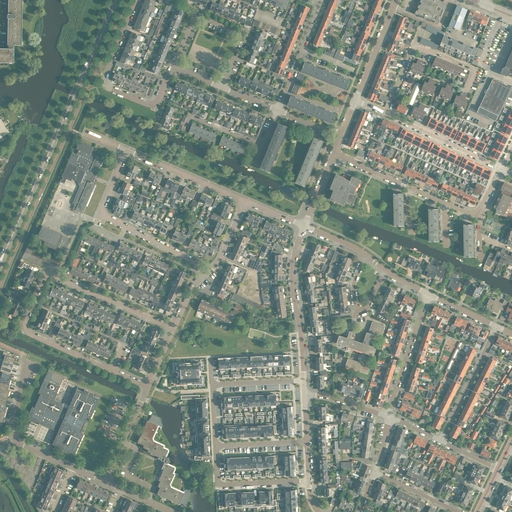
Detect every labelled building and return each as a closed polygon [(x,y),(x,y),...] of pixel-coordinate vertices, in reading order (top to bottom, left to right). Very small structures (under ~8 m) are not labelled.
[(0,60),(12,61),(12,62),(13,62),(13,45),(21,45),(21,44),(20,44),(20,0),(9,0),(9,14),(7,14),(7,18),(9,18),(8,50),(0,49),(0,60)] [(283,0),(280,7),(285,9),(289,0),(283,0)] [(404,0),(401,7),(407,10),(411,12),(416,0),(404,0)] [(421,0),(415,14),(437,24),(447,2),(442,0),(421,0)] [(210,9),(216,12),(219,4),(213,2),(210,9)] [(142,8),(152,12),(154,13),(156,8),(154,7),(144,3),(142,8)] [(337,6),(329,3),(327,10),(333,13),(335,8),(336,9),(337,6)] [(216,12),(222,14),(224,7),(219,4),(216,12)] [(374,4),(371,9),(378,12),(380,7),(374,4)] [(309,8),(303,5),(301,9),(300,9),(299,11),(300,12),(307,14),(309,8)] [(449,26),(452,27),(459,30),(459,29),(460,27),(461,27),(461,26),(462,23),(467,9),(457,5),(457,6),(455,9),(455,10),(454,13),(452,19),(451,19),(450,22),(449,25),(449,26)] [(231,6),(230,9),(227,16),(229,17),(229,18),(232,20),(233,19),(236,11),(237,9),(231,6)] [(174,11),(175,14),(182,17),(183,15),(184,15),(185,12),(184,11),(185,11),(175,7),(174,10),(175,10),(174,11)] [(222,14),(227,16),(230,9),(224,7),(222,14)] [(142,8),(140,13),(150,17),(152,12),(142,8)] [(371,9),(369,15),(376,17),(378,12),(371,9)] [(333,13),(327,10),(325,15),(331,18),(335,20),(335,18),(336,17),(335,17),(336,14),(333,13)] [(233,19),(239,21),(242,14),(236,11),(233,19)] [(304,20),(307,14),(300,12),(298,17),(304,20)] [(140,13),(138,18),(148,22),(150,17),(140,13)] [(175,14),(173,20),(180,23),(181,20),(182,21),(183,17),(182,17),(175,14)] [(239,21),(244,23),(247,16),(242,14),(239,21)] [(325,15),(322,21),(329,23),(331,18),(325,15)] [(247,16),(244,23),(247,24),(246,25),(250,27),(250,26),(253,19),(247,16)] [(405,24),(407,19),(401,16),(398,22),(405,24)] [(304,20),(298,17),(296,22),(302,25),(304,20)] [(138,18),(136,23),(146,27),(148,22),(138,18)] [(173,20),(170,25),(177,28),(180,23),(173,20)] [(374,23),(367,20),(365,26),(371,28),(374,23)] [(322,21),(320,26),(327,29),(329,23),(322,21)] [(302,25),(296,22),(294,28),(300,30),(302,25)] [(403,30),(405,24),(398,22),(396,27),(403,30)] [(146,27),(136,23),(134,27),(144,31),(146,27)] [(170,25),(168,31),(175,34),(177,28),(170,25)] [(327,29),(320,26),(318,32),(324,34),(327,29)] [(371,28),(365,26),(363,31),(369,34),(371,28)] [(400,35),(403,30),(396,27),(394,32),(400,35)] [(300,30),(294,28),(291,33),(298,36),(300,30)] [(168,31),(165,37),(173,40),(175,34),(168,31)] [(258,31),(255,37),(263,40),(264,35),(266,36),(267,32),(263,31),(262,33),(258,31)] [(363,31),(360,36),(367,39),(369,34),(363,31)] [(132,32),(130,37),(140,41),(142,36),(132,32)] [(324,34),(318,32),(316,37),(323,40),(324,38),(323,37),(324,34)] [(398,40),(400,35),(394,32),(392,38),(398,40)] [(298,36),(291,33),(289,39),(296,41),(298,36)] [(440,45),(445,48),(449,39),(447,38),(448,36),(445,34),(440,45)] [(128,42),(138,46),(140,47),(142,42),(140,41),(130,37),(128,42)] [(165,37),(163,42),(170,45),(173,40),(165,37)] [(255,37),(253,43),(260,46),(263,40),(255,37)] [(323,40),(316,37),(313,44),(319,46),(321,42),(322,42),(323,40)] [(445,48),(450,50),(455,38),(451,37),(450,40),(449,39),(445,48)] [(392,38),(390,43),(396,46),(398,47),(400,41),(398,40),(392,38)] [(450,50),(456,52),(460,44),(457,42),(458,40),(455,38),(450,50)] [(296,41),(289,39),(287,44),(293,47),(296,41)] [(128,42),(126,47),(136,51),(138,46),(128,42)] [(163,42),(161,48),(168,51),(170,45),(163,42)] [(358,42),(356,47),(362,50),(365,44),(358,42)] [(456,52),(462,55),(467,44),(464,42),(463,45),(460,44),(456,52)] [(253,43),(251,49),(258,52),(260,46),(253,43)] [(387,49),(394,51),(396,46),(390,43),(387,49)] [(291,52),(293,47),(287,44),(285,49),(291,52)] [(462,55),(467,57),(471,48),(470,48),(471,45),(467,44),(462,55)] [(471,48),(467,57),(473,59),(477,48),(474,46),(473,49),(471,48)] [(126,47),(124,52),(133,56),(136,51),(126,47)] [(362,50),(356,47),(354,52),(354,53),(360,55),(362,50)] [(161,48),(158,54),(165,57),(168,51),(161,48)] [(248,54),(256,57),(258,58),(260,52),(258,52),(251,49),(250,51),(249,50),(247,54),(248,54)] [(291,52),(285,49),(283,55),(289,57),(291,52)] [(501,72),(502,74),(506,76),(508,75),(511,76),(511,49),(505,67),(503,68),(501,72)] [(124,52),(122,57),(131,61),(133,56),(124,52)] [(346,57),(345,60),(352,63),(353,60),(358,62),(360,55),(354,53),(354,52),(353,52),(352,54),(353,55),(351,59),(346,57)] [(158,54),(156,60),(163,63),(165,57),(158,54)] [(256,57),(248,54),(246,60),(253,63),(256,57)] [(389,62),(391,57),(385,54),(383,60),(389,62)] [(289,57),(283,55),(280,60),(287,63),(289,57)] [(131,61),(122,57),(120,61),(130,66),(130,65),(131,61)] [(432,65),(438,67),(441,59),(436,57),(434,61),(431,60),(428,67),(431,69),(432,65)] [(409,72),(421,76),(425,67),(422,66),(424,61),(418,59),(416,64),(413,62),(409,72)] [(438,67),(443,69),(446,61),(441,59),(438,67)] [(156,60),(153,65),(161,68),(163,63),(156,60)] [(287,63),(280,60),(278,66),(285,68),(287,63)] [(387,68),(389,62),(383,60),(380,65),(387,68)] [(443,69),(448,72),(452,63),(446,61),(443,69)] [(305,62),(301,71),(308,74),(310,75),(316,77),(320,68),(314,66),(314,65),(312,64),(311,65),(305,62)] [(448,72),(454,74),(457,66),(452,63),(448,72)] [(161,68),(153,65),(151,71),(158,74),(161,68)] [(282,75),(285,68),(278,66),(277,65),(276,68),(277,68),(275,72),(282,75)] [(385,73),(387,68),(380,65),(378,71),(385,73)] [(454,74),(459,76),(462,68),(457,66),(454,74)] [(326,71),(320,68),(316,77),(323,80),(325,81),(331,83),(335,74),(329,72),(329,71),(327,70),(326,71)] [(462,68),(459,76),(464,78),(462,82),(465,83),(468,76),(466,75),(468,70),(462,68)] [(112,80),(118,82),(121,76),(122,73),(119,71),(117,74),(115,73),(112,80)] [(382,79),(385,73),(378,71),(376,76),(382,79)] [(341,77),(335,74),(331,83),(338,86),(337,86),(340,87),(346,89),(350,80),(344,78),(344,77),(342,76),(341,77)] [(118,82),(124,85),(126,78),(121,76),(118,82)] [(238,83),(244,86),(247,79),(241,76),(238,83)] [(382,79),(376,76),(374,81),(380,84),(382,79)] [(124,85),(129,87),(132,80),(126,78),(124,85)] [(135,89),(138,82),(138,81),(133,78),(132,80),(129,87),(131,88),(131,89),(134,90),(135,90),(135,89)] [(250,88),(256,91),(260,81),(254,78),(252,81),(253,81),(250,88)] [(432,96),(436,87),(433,85),(435,81),(429,78),(428,83),(425,82),(421,91),(432,96)] [(244,86),(250,88),(253,81),(252,81),(247,79),(244,86)] [(479,107),(477,112),(488,118),(496,121),(498,115),(500,112),(501,109),(502,108),(503,105),(507,96),(509,96),(511,97),(511,95),(511,86),(511,87),(506,85),(492,79),(479,107)] [(260,81),(256,91),(261,93),(265,84),(265,83),(260,81)] [(378,89),(380,84),(374,81),(372,87),(378,89)] [(141,92),(144,85),(138,82),(135,89),(137,90),(137,91),(140,93),(140,92),(141,92)] [(174,90),(180,92),(183,85),(177,82),(174,90)] [(408,103),(410,104),(412,105),(421,84),(415,82),(407,103),(408,103)] [(438,96),(450,101),(453,92),(450,90),(452,86),(447,83),(445,88),(442,87),(438,96)] [(144,85),(141,92),(146,94),(147,93),(150,94),(152,88),(149,87),(150,85),(147,84),(146,86),(144,85)] [(261,93),(267,95),(271,86),(265,84),(261,93)] [(180,92),(186,94),(189,87),(183,85),(180,92)] [(271,86),(267,95),(273,98),(274,94),(277,95),(279,90),(276,88),(275,90),(272,89),(273,87),(271,86)] [(186,94),(192,97),(195,89),(189,87),(186,94)] [(376,95),(378,89),(372,87),(369,92),(376,95)] [(192,97),(197,99),(198,99),(200,92),(195,89),(192,97)] [(202,104),(203,101),(206,94),(200,92),(198,99),(197,99),(196,102),(199,103),(202,104)] [(374,100),(376,95),(369,92),(367,98),(374,100)] [(453,104),(464,109),(468,100),(465,99),(467,94),(461,92),(459,96),(456,95),(453,104)] [(206,94),(203,101),(208,103),(207,105),(211,107),(214,99),(211,98),(212,97),(206,94)] [(291,96),(288,105),(294,107),(294,108),(296,109),(297,108),(303,111),(306,102),(300,99),(298,98),(291,96)] [(214,108),(220,110),(223,103),(217,101),(214,108)] [(312,104),(306,102),(303,111),(309,113),(308,114),(311,115),(311,114),(318,117),(321,108),(315,105),(313,104),(312,104)] [(220,110),(226,113),(229,106),(223,103),(220,110)] [(410,104),(408,103),(408,104),(407,104),(406,107),(399,104),(398,107),(397,106),(396,108),(397,109),(396,109),(404,113),(407,108),(409,108),(410,105),(410,104)] [(411,116),(422,121),(426,112),(423,111),(426,106),(420,103),(418,108),(415,106),(411,116)] [(168,106),(165,111),(173,114),(175,109),(168,106)] [(225,115),(231,117),(235,108),(229,106),(226,113),(225,115)] [(236,120),(238,118),(241,110),(238,110),(239,109),(235,107),(235,108),(231,117),(235,119),(235,120),(236,120)] [(321,108),(318,117),(324,119),(323,120),(326,121),(326,120),(333,123),(336,114),(330,111),(327,110),(321,108)] [(238,118),(243,120),(246,113),(241,110),(238,118)] [(165,111),(163,117),(170,120),(173,114),(165,111)] [(359,117),(366,120),(367,118),(366,118),(368,113),(365,112),(362,111),(359,117)] [(243,120),(249,122),(252,115),(246,113),(243,120)] [(249,122),(255,125),(258,118),(252,115),(249,122)] [(0,141),(1,141),(0,139),(0,137),(9,132),(0,117),(0,141)] [(170,120),(163,117),(162,119),(161,119),(160,122),(161,123),(164,125),(163,127),(169,130),(170,127),(172,124),(171,124),(172,121),(170,120)] [(359,117),(357,123),(363,125),(366,120),(359,117)] [(430,119),(426,126),(430,128),(435,119),(431,117),(430,119)] [(258,118),(255,125),(261,127),(264,120),(258,118)] [(435,119),(430,128),(434,130),(439,121),(435,119)] [(386,128),(389,122),(383,120),(382,123),(380,126),(380,128),(385,130),(386,128)] [(439,121),(434,130),(438,132),(442,123),(439,121)] [(386,128),(392,131),(394,124),(389,122),(386,128)] [(275,132),(273,138),(282,142),(284,136),(285,136),(286,133),(285,133),(288,127),(279,123),(276,129),(275,129),(274,132),(275,132)] [(357,123),(355,128),(361,131),(363,125),(357,123)] [(442,123),(438,132),(442,133),(446,124),(442,123)] [(394,124),(392,131),(397,133),(400,126),(394,124)] [(446,124),(442,133),(446,135),(450,126),(446,124)] [(511,127),(504,124),(502,128),(511,132),(511,130),(511,127)] [(189,131),(195,134),(198,127),(192,125),(189,131)] [(450,126),(446,135),(449,137),(454,128),(450,126)] [(195,134),(201,136),(204,130),(198,127),(195,134)] [(355,128),(353,134),(359,136),(361,131),(355,128)] [(399,136),(398,137),(403,139),(407,130),(403,128),(399,136)] [(454,128),(449,137),(453,139),(458,130),(454,128)] [(500,132),(509,136),(511,132),(502,128),(500,132)] [(201,136),(207,139),(210,132),(204,130),(201,136)] [(407,130),(403,139),(407,141),(411,132),(407,130)] [(459,131),(455,140),(459,142),(463,133),(459,131)] [(210,132),(207,139),(214,141),(216,135),(210,132)] [(411,132),(407,141),(411,143),(415,134),(411,132)] [(463,133),(459,142),(463,143),(467,134),(463,133)] [(500,133),(498,137),(507,141),(509,137),(500,133)] [(353,134),(350,139),(357,142),(359,136),(353,134)] [(415,134),(411,143),(415,145),(419,136),(415,134)] [(467,134),(463,143),(466,145),(471,136),(467,134)] [(419,136),(415,145),(419,147),(423,138),(419,136)] [(471,136),(466,145),(470,147),(474,138),(471,136)] [(219,144),(225,146),(228,139),(222,137),(219,144)] [(498,137),(496,141),(505,145),(507,141),(498,137)] [(282,142),(273,138),(270,144),(269,144),(268,147),(269,147),(267,153),(276,157),(278,151),(279,151),(280,148),(279,148),(282,142)] [(311,147),(308,153),(317,156),(320,150),(321,151),(322,148),(321,148),(323,141),(314,138),(312,144),(311,144),(310,146),(311,147)] [(423,138),(419,147),(423,149),(428,140),(423,138)] [(474,138),(470,147),(474,149),(478,140),(474,138)] [(225,146),(232,149),(234,142),(228,139),(225,146)] [(357,142),(350,139),(348,146),(354,148),(356,144),(357,144),(358,142),(357,142)] [(428,140),(423,149),(427,151),(432,142),(428,140)] [(478,140),(474,149),(478,151),(482,142),(478,140)] [(98,173),(97,173),(100,166),(101,166),(103,159),(104,159),(91,153),(94,147),(87,144),(86,144),(80,141),(76,149),(79,150),(77,154),(72,152),(62,177),(63,177),(62,179),(61,179),(60,181),(65,183),(67,179),(71,181),(73,178),(75,180),(78,182),(80,187),(72,204),(75,204),(73,209),(83,213),(86,206),(89,199),(92,192),(95,185),(96,185),(93,184),(97,173),(98,173)] [(496,141),(494,145),(503,149),(505,145),(496,141)] [(232,149),(238,151),(241,144),(234,142),(232,149)] [(433,142),(429,152),(433,154),(438,145),(433,142)] [(482,142),(478,151),(482,153),(486,144),(482,142)] [(241,144),(238,151),(244,154),(247,147),(241,144)] [(438,145),(433,154),(437,156),(442,146),(438,145)] [(494,145),(492,148),(501,153),(503,149),(494,145)] [(442,146),(437,156),(441,158),(446,148),(442,146)] [(446,148),(441,158),(445,160),(450,150),(446,148)] [(492,148),(490,152),(499,157),(501,153),(492,148)] [(450,150),(445,160),(449,162),(454,152),(450,150)] [(368,158),(374,160),(377,154),(371,151),(368,158)] [(454,152),(449,162),(453,164),(458,154),(454,152)] [(490,152),(489,156),(496,160),(498,160),(499,157),(490,152)] [(276,157),(267,153),(264,159),(263,159),(262,161),(263,162),(261,168),(270,172),(272,165),(272,166),(274,163),(273,163),(276,157)] [(305,161),(302,168),(311,171),(314,165),(315,165),(316,163),(315,162),(317,156),(308,153),(306,159),(305,159),(304,161),(305,161)] [(374,160),(379,162),(382,156),(377,154),(374,160)] [(458,154),(453,164),(458,166),(462,156),(458,154)] [(464,157),(459,167),(464,169),(468,159),(464,157)] [(384,165),(390,167),(393,161),(387,158),(384,165)] [(393,161),(390,167),(395,170),(398,163),(399,160),(400,159),(397,158),(395,162),(393,161)] [(468,159),(464,169),(468,171),(472,161),(468,159)] [(472,161),(468,171),(472,173),(476,163),(472,161)] [(404,174),(410,176),(413,170),(414,166),(415,163),(413,162),(410,169),(407,167),(404,174)] [(398,163),(395,170),(401,172),(403,166),(398,163)] [(476,163),(472,173),(476,174),(480,165),(476,163)] [(131,164),(129,170),(136,173),(140,165),(136,164),(135,166),(131,164)] [(480,165),(476,174),(480,176),(484,167),(480,165)] [(484,167),(480,176),(484,178),(488,169),(484,167)] [(299,176),(296,183),(305,186),(308,180),(309,180),(310,178),(309,177),(311,171),(302,168),(300,174),(299,173),(298,176),(299,176)] [(488,169),(484,178),(488,180),(493,171),(490,170),(488,169)] [(136,173),(129,170),(126,176),(134,179),(136,173)] [(410,176),(415,178),(418,172),(413,170),(410,176)] [(147,179),(153,182),(156,175),(155,174),(156,173),(152,171),(151,172),(147,179)] [(415,178),(420,181),(423,174),(418,172),(415,178)] [(156,175),(153,182),(152,185),(157,187),(158,184),(159,184),(162,177),(161,177),(162,176),(158,174),(157,175),(156,175)] [(345,178),(343,177),(336,174),(330,188),(334,190),(330,199),(344,205),(346,201),(353,204),(357,195),(354,194),(357,187),(358,188),(361,180),(352,176),(349,182),(344,180),(345,178)] [(420,181),(426,183),(429,177),(423,174),(420,181)] [(426,183),(431,185),(434,179),(429,177),(426,183)] [(164,187),(170,189),(173,182),(172,181),(173,180),(169,179),(168,180),(168,179),(164,187)] [(434,179),(431,185),(437,188),(439,181),(434,179)] [(124,181),(122,187),(129,190),(131,184),(124,181)] [(471,183),(476,186),(474,189),(476,189),(475,192),(474,193),(476,195),(477,193),(479,194),(480,191),(481,192),(482,191),(483,190),(482,189),(484,187),(477,183),(473,181),(471,183)] [(173,198),(176,199),(178,194),(176,193),(179,184),(173,182),(170,189),(169,191),(172,193),(170,198),(173,199),(173,198)] [(511,186),(504,182),(500,190),(502,191),(501,193),(500,193),(493,207),(497,209),(496,211),(506,216),(511,219),(511,214),(508,212),(511,203),(511,186)] [(440,189),(446,192),(449,186),(443,183),(440,189)] [(446,192),(451,194),(454,188),(449,186),(446,192)] [(124,195),(123,198),(134,202),(136,198),(127,195),(129,190),(122,187),(121,188),(120,187),(119,191),(120,192),(119,193),(124,195)] [(180,193),(187,196),(191,189),(185,187),(183,190),(182,189),(180,193)] [(451,194),(457,197),(459,190),(454,188),(451,194)] [(191,189),(187,196),(193,199),(196,192),(191,189)] [(457,197),(462,199),(465,193),(459,190),(457,197)] [(405,216),(404,216),(404,203),(405,203),(405,200),(404,200),(403,193),(394,194),(394,226),(404,226),(404,219),(405,219),(405,216)] [(462,199),(468,202),(472,194),(469,193),(469,194),(465,193),(462,199)] [(199,201),(205,204),(208,196),(202,194),(199,201)] [(472,194),(468,202),(475,205),(478,198),(473,196),(474,195),(472,194)] [(208,196),(205,204),(209,206),(208,209),(206,212),(209,213),(211,211),(212,207),(210,206),(213,199),(208,196)] [(114,204),(122,207),(123,208),(125,203),(124,203),(124,201),(133,205),(134,202),(123,198),(122,200),(117,198),(117,199),(116,199),(114,203),(115,203),(114,204)] [(122,207),(114,204),(112,210),(119,213),(122,207)] [(225,204),(223,210),(230,213),(233,207),(225,204)] [(439,232),(439,218),(440,218),(440,216),(439,216),(438,209),(429,209),(429,241),(439,241),(439,234),(440,234),(440,232),(439,232)] [(132,218),(137,221),(141,213),(132,210),(130,214),(133,216),(132,218)] [(214,213),(213,216),(221,219),(222,216),(228,219),(230,213),(223,210),(220,215),(214,213)] [(137,221),(143,223),(146,216),(141,213),(137,221)] [(246,221),(252,224),(255,217),(249,214),(246,221)] [(143,223),(149,225),(152,218),(146,216),(143,223)] [(218,221),(216,227),(223,230),(225,224),(220,222),(221,219),(213,216),(211,218),(218,221)] [(255,217),(252,224),(258,226),(259,224),(261,225),(263,221),(261,220),(261,219),(260,219),(261,218),(258,217),(258,218),(255,217)] [(158,221),(152,218),(149,225),(148,226),(151,227),(150,228),(154,229),(154,228),(155,228),(158,221)] [(160,230),(160,232),(165,234),(165,232),(166,233),(168,228),(171,229),(175,220),(172,219),(170,222),(168,222),(164,221),(163,223),(160,230)] [(155,228),(160,230),(163,223),(158,221),(155,228)] [(263,229),(269,231),(272,224),(272,223),(269,222),(269,223),(266,221),(263,229)] [(274,236),(275,234),(278,226),(272,224),(269,231),(268,233),(274,236)] [(475,231),(474,231),(473,224),(464,224),(464,257),(474,257),(474,250),(475,250),(475,247),(474,247),(474,234),(475,234),(475,231)] [(42,226),(36,238),(37,238),(44,241),(43,245),(62,253),(64,249),(66,250),(66,249),(67,246),(68,244),(69,244),(67,243),(69,238),(62,235),(61,234),(61,235),(42,226)] [(275,234),(280,236),(283,229),(278,226),(275,234)] [(223,230),(216,227),(213,233),(220,236),(223,230)] [(283,229),(280,236),(286,239),(289,231),(283,229)] [(177,241),(181,233),(175,230),(172,237),(173,238),(172,239),(177,241)] [(181,233),(177,241),(178,241),(183,243),(183,242),(184,242),(187,235),(181,233)] [(84,241),(89,243),(92,237),(86,234),(87,234),(86,234),(83,241),(84,241)] [(240,235),(238,241),(245,244),(248,238),(240,235)] [(511,240),(502,236),(501,238),(505,240),(503,243),(511,246),(511,240)] [(89,243),(95,246),(97,239),(92,237),(89,243)] [(97,239),(95,246),(91,253),(95,254),(97,249),(96,249),(97,248),(100,249),(100,248),(103,242),(97,239)] [(189,246),(194,249),(198,242),(192,239),(189,246)] [(238,241),(235,246),(243,249),(245,244),(238,241)] [(103,242),(100,248),(106,251),(108,244),(103,242)] [(194,249),(200,251),(203,244),(198,242),(194,249)] [(117,250),(123,252),(125,246),(120,243),(117,250)] [(314,243),(312,249),(318,252),(321,246),(314,243)] [(114,247),(108,244),(106,251),(111,253),(114,247)] [(200,251),(206,254),(209,246),(203,244),(200,251)] [(209,246),(206,254),(212,256),(213,252),(215,253),(217,248),(211,245),(211,247),(209,246)] [(127,257),(128,255),(131,248),(125,246),(123,252),(121,255),(127,257)] [(235,246),(233,252),(240,255),(243,249),(235,246)] [(128,255),(133,257),(136,251),(131,248),(128,255)] [(493,261),(498,263),(504,249),(502,248),(500,252),(497,250),(494,258),(493,261)] [(312,249),(309,255),(316,258),(318,252),(312,249)] [(503,265),(504,262),(507,255),(505,254),(506,250),(504,249),(498,263),(503,265)] [(136,251),(133,257),(132,260),(138,262),(139,260),(142,253),(136,251)] [(240,255),(233,252),(231,258),(238,261),(239,257),(242,258),(243,256),(240,255)] [(271,255),(271,261),(282,261),(282,255),(281,255),(281,252),(274,252),(274,255),(271,255)] [(147,266),(148,264),(151,257),(146,255),(142,264),(147,266)] [(309,255),(307,261),(313,264),(316,258),(309,255)] [(110,262),(110,261),(110,262),(109,262),(117,265),(118,263),(113,261),(115,258),(112,256),(110,262)] [(345,256),(342,262),(349,265),(352,259),(345,256)] [(408,267),(410,268),(416,271),(421,262),(409,256),(408,260),(404,258),(401,264),(408,267)] [(148,264),(154,266),(157,260),(151,257),(148,264)] [(153,269),(158,271),(162,262),(157,260),(154,266),(153,269)] [(21,261),(19,264),(21,265),(21,266),(21,267),(22,267),(23,267),(23,266),(28,268),(24,276),(23,276),(19,284),(28,288),(32,280),(33,280),(36,272),(35,271),(36,269),(36,268),(21,261)] [(313,264),(307,261),(304,267),(305,267),(303,270),(309,273),(313,264)] [(162,262),(158,271),(164,274),(168,265),(162,262)] [(342,262),(340,268),(347,271),(349,265),(342,262)] [(100,263),(99,265),(104,267),(102,270),(105,271),(107,267),(107,266),(105,265),(103,264),(100,263)] [(228,263),(226,269),(233,272),(236,266),(228,263)] [(430,276),(434,278),(437,272),(434,270),(437,266),(437,265),(436,267),(429,263),(423,275),(429,278),(430,276)] [(75,275),(78,268),(72,266),(69,272),(70,272),(75,275)] [(437,272),(434,278),(440,281),(445,270),(437,266),(434,270),(437,272)] [(75,275),(80,277),(83,271),(78,268),(75,275)] [(340,268),(337,273),(345,276),(347,271),(340,268)] [(226,269),(223,275),(231,278),(233,272),(226,269)] [(179,270),(177,276),(183,279),(186,273),(179,270)] [(86,280),(89,273),(83,271),(80,277),(86,280)] [(448,279),(451,280),(453,281),(449,287),(457,291),(462,280),(456,277),(458,273),(452,271),(448,279)] [(86,280),(91,282),(94,276),(89,273),(86,280)] [(94,276),(91,282),(97,285),(100,278),(97,277),(98,274),(95,273),(94,276)] [(108,285),(111,278),(112,276),(107,273),(105,276),(103,282),(108,285)] [(260,281),(261,284),(270,282),(270,283),(277,283),(276,280),(282,280),(282,274),(274,273),(274,279),(263,280),(263,278),(260,278),(260,281)] [(305,277),(306,283),(312,282),(312,276),(313,276),(313,273),(307,274),(307,277),(305,277)] [(337,280),(338,285),(342,285),(342,282),(345,276),(337,273),(335,273),(333,278),(337,280)] [(223,275),(221,280),(228,284),(231,278),(223,275)] [(177,276),(174,281),(181,284),(183,279),(177,276)] [(113,287),(114,287),(116,281),(111,278),(108,285),(114,287),(113,287)] [(114,287),(119,289),(123,281),(117,279),(116,281),(114,287)] [(221,280),(218,286),(226,289),(228,284),(221,280)] [(123,281),(119,289),(125,292),(124,292),(125,292),(128,284),(123,281)] [(174,281),(172,287),(178,290),(179,290),(181,287),(180,286),(181,284),(174,281)] [(275,293),(283,292),(282,286),(277,286),(277,283),(270,283),(270,282),(261,284),(261,288),(274,287),(275,293)] [(472,285),(470,288),(467,294),(473,297),(473,296),(474,296),(477,298),(482,287),(487,290),(489,287),(481,283),(478,288),(472,285)] [(338,288),(339,294),(346,293),(346,287),(343,287),(342,285),(338,285),(335,285),(335,288),(338,288)] [(226,289),(218,286),(216,292),(218,293),(217,296),(222,298),(223,295),(226,289)] [(49,295),(54,297),(57,290),(52,287),(51,289),(49,288),(45,295),(48,297),(49,295)] [(129,294),(134,296),(137,290),(131,287),(128,294),(129,294)] [(139,299),(144,289),(138,287),(137,290),(134,296),(139,298),(139,299)] [(172,287),(170,292),(176,295),(178,290),(172,287)] [(388,287),(385,293),(392,296),(395,291),(388,287)] [(140,299),(145,301),(149,292),(144,289),(139,299),(140,299)] [(54,297),(59,300),(63,292),(57,290),(54,297)] [(16,317),(20,308),(23,302),(19,300),(21,297),(11,292),(8,298),(14,301),(8,313),(16,317)] [(64,304),(68,295),(63,292),(59,300),(62,301),(61,303),(64,304)] [(149,292),(145,301),(150,303),(151,304),(155,294),(149,292)] [(170,292),(167,298),(173,300),(176,295),(170,292)] [(385,293),(382,299),(389,302),(391,299),(393,300),(394,297),(392,296),(385,293)] [(69,306),(70,304),(73,297),(68,295),(64,304),(69,306)] [(405,305),(407,306),(410,298),(405,296),(401,304),(404,306),(405,305)] [(70,304),(75,307),(79,299),(73,297),(70,304)] [(167,298),(165,303),(171,306),(173,300),(167,298)] [(410,298),(407,306),(409,307),(410,305),(413,307),(416,301),(410,298)] [(79,299),(75,307),(75,309),(80,311),(84,302),(79,299)] [(382,299),(380,304),(389,309),(389,308),(387,307),(389,302),(382,299)] [(486,306),(487,307),(487,308),(491,310),(491,311),(493,311),(497,313),(498,312),(500,309),(503,310),(507,301),(504,300),(502,304),(497,302),(498,300),(495,299),(494,301),(491,299),(489,300),(487,304),(486,305),(486,306)] [(230,313),(202,301),(201,301),(197,310),(198,310),(198,309),(200,310),(199,311),(204,313),(204,312),(206,313),(206,314),(206,313),(208,314),(212,316),(213,316),(214,316),(214,317),(215,316),(216,317),(216,318),(221,320),(221,319),(223,320),(222,321),(223,320),(225,321),(224,321),(229,323),(231,323),(230,324),(231,324),(236,313),(240,315),(242,312),(234,309),(233,311),(231,311),(230,313)] [(89,316),(90,313),(93,306),(88,303),(83,314),(89,316)] [(171,306),(165,303),(162,309),(169,311),(169,312),(171,308),(170,308),(171,306)] [(389,309),(380,304),(377,310),(379,311),(376,318),(388,323),(390,319),(386,317),(387,315),(384,313),(386,310),(388,311),(389,309)] [(95,316),(99,308),(97,307),(97,306),(94,305),(94,306),(93,306),(90,313),(93,315),(92,317),(94,318),(95,316)] [(434,315),(436,316),(440,309),(434,306),(431,312),(435,314),(434,315)] [(95,316),(101,318),(104,311),(99,308),(95,316)] [(44,309),(41,315),(49,318),(51,312),(44,309)] [(440,317),(442,318),(445,311),(440,309),(436,316),(437,316),(437,315),(440,317)] [(101,318),(106,320),(109,313),(104,311),(101,318)] [(445,311),(442,318),(448,321),(451,314),(445,311)] [(109,313),(106,320),(111,323),(115,315),(109,313)] [(121,326),(122,324),(125,317),(123,316),(123,315),(121,314),(120,315),(116,324),(121,326)] [(41,315),(39,320),(46,324),(49,318),(41,315)] [(122,324),(127,327),(131,319),(125,317),(122,324)] [(399,323),(402,324),(408,326),(410,321),(408,320),(408,318),(404,317),(404,318),(402,318),(401,321),(399,321),(399,323)] [(455,325),(459,326),(463,319),(460,317),(459,318),(457,317),(454,324),(452,323),(451,327),(453,328),(455,325)] [(131,319),(127,327),(133,329),(136,322),(134,321),(134,320),(132,319),(131,319)] [(469,331),(472,333),(476,326),(470,323),(467,330),(464,329),(468,322),(465,321),(466,320),(463,319),(459,326),(462,328),(460,333),(464,334),(464,333),(467,335),(469,331)] [(46,324),(39,320),(36,326),(39,327),(38,330),(43,332),(44,329),(46,324)] [(136,322),(133,329),(135,330),(134,334),(136,335),(141,324),(136,322)] [(360,371),(368,374),(370,366),(362,363),(363,360),(366,361),(367,357),(365,356),(366,353),(374,355),(376,348),(368,345),(369,342),(372,343),(375,335),(372,334),(373,331),(381,333),(383,326),(372,322),(370,329),(370,330),(369,333),(367,332),(364,340),(367,341),(365,344),(350,339),(352,332),(349,331),(348,336),(347,338),(339,336),(339,335),(337,343),(344,346),(345,345),(348,346),(348,347),(363,352),(362,355),(360,354),(358,361),(360,361),(359,363),(348,359),(345,366),(357,370),(357,369),(360,370),(360,371)] [(321,326),(311,327),(312,333),(315,333),(316,335),(321,335),(321,334),(322,334),(322,333),(321,326)] [(474,338),(478,340),(479,336),(478,336),(481,329),(476,326),(472,333),(476,334),(474,338)] [(427,327),(425,332),(432,335),(433,333),(432,332),(433,329),(427,327)] [(65,331),(59,328),(57,333),(56,335),(62,338),(65,331)] [(152,329),(150,334),(157,338),(159,332),(152,329)] [(478,340),(476,343),(478,344),(479,342),(482,337),(485,338),(488,332),(487,332),(487,331),(486,330),(485,331),(483,329),(480,336),(479,336),(478,340)] [(62,338),(68,340),(71,333),(65,331),(62,338)] [(68,340),(73,343),(77,336),(71,333),(68,340)] [(80,343),(83,344),(86,336),(83,335),(83,336),(77,334),(77,336),(73,343),(76,344),(75,345),(78,346),(79,345),(80,343)] [(150,334),(147,340),(155,343),(157,338),(150,334)] [(394,340),(394,341),(403,343),(405,338),(396,335),(394,340)] [(85,348),(91,350),(94,344),(88,341),(89,337),(86,336),(83,344),(86,345),(85,348)] [(315,339),(315,346),(322,346),(322,340),(324,340),(324,336),(318,336),(318,339),(315,339)] [(495,344),(500,347),(504,339),(503,339),(501,337),(501,338),(498,337),(495,344)] [(423,338),(421,344),(429,346),(429,344),(428,344),(429,340),(423,338)] [(500,347),(506,350),(509,342),(508,341),(505,340),(504,339),(500,347)] [(155,343),(147,340),(145,345),(152,348),(155,343)] [(392,346),(394,347),(401,349),(403,343),(394,341),(392,346)] [(91,350),(96,353),(99,346),(94,344),(91,350)] [(99,354),(102,355),(105,349),(106,346),(100,344),(99,346),(99,347),(96,353),(96,354),(99,355),(99,354)] [(105,349),(102,355),(107,358),(108,356),(111,357),(116,346),(113,345),(110,351),(105,349)] [(152,348),(145,345),(142,350),(150,354),(151,351),(152,352),(153,349),(152,348)] [(401,349),(394,347),(392,355),(398,357),(398,355),(399,355),(401,349)] [(470,347),(467,352),(474,356),(476,350),(470,347)] [(419,350),(417,355),(425,358),(425,355),(426,352),(419,350)] [(1,354),(0,357),(0,359),(13,363),(15,358),(12,357),(13,354),(3,351),(2,355),(1,354)] [(467,352),(464,358),(471,361),(474,356),(467,352)] [(135,360),(137,362),(145,365),(147,359),(140,356),(139,359),(136,358),(135,360)] [(464,358),(461,363),(468,366),(471,361),(464,358)] [(489,358),(487,363),(493,366),(496,361),(492,359),(489,358)] [(0,359),(0,365),(11,369),(13,363),(0,359)] [(145,365),(137,362),(136,365),(134,364),(131,369),(139,372),(141,369),(142,370),(145,365)] [(173,365),(174,370),(176,370),(176,371),(177,371),(177,377),(176,377),(176,378),(174,378),(174,383),(177,383),(177,384),(186,384),(192,384),(201,383),(201,382),(204,382),(203,377),(201,377),(201,376),(200,376),(200,370),(201,370),(200,369),(203,369),(203,364),(200,364),(200,363),(191,363),(185,363),(176,364),(176,365),(173,365)] [(461,363),(459,369),(465,372),(468,366),(461,363)] [(487,363),(484,368),(491,372),(493,366),(487,363)] [(323,364),(316,364),(316,370),(320,370),(320,373),(327,372),(326,370),(323,370),(323,364)] [(0,370),(12,374),(10,373),(11,369),(0,365),(0,370)] [(414,366),(412,372),(423,375),(423,374),(423,373),(421,372),(422,369),(414,366)] [(484,368),(481,374),(488,377),(491,372),(484,368)] [(459,369),(456,374),(463,377),(465,372),(459,369)] [(0,370),(0,376),(10,380),(12,374),(0,370)] [(48,370),(44,380),(38,393),(40,394),(34,407),(32,406),(26,420),(38,425),(39,422),(54,429),(57,423),(61,424),(52,444),(59,447),(58,449),(67,453),(68,451),(74,454),(83,434),(80,432),(87,417),(90,419),(99,399),(92,396),(93,393),(84,389),(83,392),(76,389),(68,408),(62,406),(63,404),(54,400),(64,377),(48,370)] [(317,382),(324,382),(323,375),(327,375),(327,372),(320,373),(320,375),(317,375),(317,382)] [(463,377),(456,374),(453,379),(460,383),(463,377)] [(481,374),(479,379),(485,383),(488,377),(481,374)] [(0,376),(0,381),(9,385),(10,380),(0,376)] [(410,378),(408,383),(415,386),(416,384),(415,383),(416,380),(410,378)] [(479,379),(476,385),(483,388),(485,383),(479,379)] [(379,383),(378,386),(388,389),(390,383),(383,381),(382,380),(381,383),(379,383)] [(0,387),(10,390),(7,390),(9,385),(0,381),(0,387)] [(453,381),(450,386),(457,389),(459,384),(453,381)] [(344,392),(350,394),(353,385),(347,383),(346,386),(344,392)] [(415,386),(408,383),(406,389),(413,392),(415,388),(418,389),(418,388),(419,387),(415,386)] [(353,395),(356,396),(359,387),(353,385),(350,394),(350,395),(353,396),(353,395)] [(483,388),(476,385),(473,390),(480,393),(483,388)] [(377,392),(379,392),(386,394),(388,389),(378,386),(377,391),(377,392)] [(450,386),(447,391),(454,395),(457,389),(450,386)] [(0,387),(0,393),(8,396),(10,390),(0,387)] [(447,391),(445,397),(451,400),(454,395),(447,391)] [(473,391),(470,397),(477,400),(479,395),(473,391)] [(193,395),(191,395),(191,399),(195,398),(195,406),(207,405),(206,403),(206,398),(199,398),(199,395),(193,395)] [(445,397),(442,402),(449,406),(451,400),(445,397)] [(470,397),(467,402),(474,405),(477,400),(470,397)] [(384,400),(377,398),(375,405),(381,408),(384,400)] [(406,402),(403,401),(403,402),(402,402),(399,409),(405,411),(408,404),(409,404),(409,402),(407,401),(406,402)] [(442,402),(439,408),(446,411),(449,406),(442,402)] [(467,402),(465,408),(471,411),(474,405),(467,402)] [(405,411),(411,414),(414,408),(413,408),(410,406),(411,405),(409,404),(408,404),(405,411)] [(284,407),(282,407),(282,413),(292,412),(292,407),(288,407),(288,405),(284,405),(284,407)] [(414,408),(411,414),(416,417),(416,416),(419,417),(423,409),(415,405),(413,408),(414,408)] [(511,408),(505,405),(502,411),(511,415),(511,411),(511,408)] [(446,411),(439,408),(437,413),(443,416),(446,411)] [(465,408),(462,413),(469,416),(471,411),(465,408)] [(511,415),(502,411),(501,413),(499,413),(498,415),(507,420),(508,418),(509,418),(511,415)] [(347,420),(349,415),(343,413),(340,421),(346,423),(347,420)] [(462,413),(459,418),(466,422),(469,416),(462,413)] [(159,482),(157,486),(158,487),(159,488),(156,494),(159,495),(160,495),(164,497),(164,498),(170,500),(171,500),(175,501),(175,503),(178,504),(179,503),(183,504),(184,506),(186,507),(187,506),(188,505),(187,503),(191,494),(190,491),(185,489),(184,492),(183,493),(179,491),(178,492),(176,495),(175,495),(177,491),(177,490),(168,486),(167,487),(165,490),(164,490),(166,486),(166,485),(169,484),(171,481),(170,480),(167,478),(167,477),(171,479),(172,478),(174,474),(172,473),(174,469),(174,467),(167,464),(167,463),(170,462),(169,461),(170,460),(169,458),(168,457),(165,458),(164,458),(167,451),(167,450),(162,448),(163,446),(159,444),(158,444),(156,448),(155,447),(157,444),(156,443),(153,441),(150,443),(149,441),(151,440),(155,432),(154,431),(150,429),(151,428),(155,430),(156,429),(158,425),(159,426),(162,427),(163,426),(160,418),(152,415),(150,418),(149,418),(148,421),(147,420),(145,423),(146,424),(144,428),(143,428),(140,434),(141,435),(139,439),(138,439),(137,442),(143,445),(143,446),(143,448),(147,449),(148,450),(147,452),(150,453),(151,452),(155,454),(155,455),(158,457),(157,458),(161,460),(161,461),(162,464),(163,464),(161,469),(163,469),(162,472),(162,473),(160,477),(159,477),(158,480),(160,481),(159,482)] [(438,415),(435,420),(441,424),(444,418),(438,415)] [(466,422),(459,418),(456,424),(463,427),(466,422)] [(496,422),(495,425),(503,429),(505,426),(504,426),(505,424),(496,419),(495,422),(496,422)] [(441,424),(435,420),(432,426),(439,429),(441,424)] [(334,429),(334,433),(337,433),(337,431),(337,430),(337,429),(337,428),(337,423),(336,423),(335,424),(332,424),(329,424),(329,426),(335,426),(335,427),(335,429),(334,429)] [(455,424),(452,430),(459,433),(461,428),(455,424)] [(495,425),(493,430),(501,435),(503,429),(495,425)] [(399,427),(397,433),(404,435),(406,430),(399,427)] [(459,433),(452,430),(449,435),(456,439),(459,433)] [(501,435),(493,430),(491,430),(488,435),(498,439),(499,437),(499,438),(501,435)] [(396,437),(395,439),(402,441),(404,435),(397,433),(396,433),(395,436),(396,437)] [(413,442),(419,444),(422,438),(417,435),(413,442)] [(398,446),(397,449),(406,452),(407,449),(400,447),(402,441),(395,439),(394,438),(393,442),(394,442),(393,445),(398,446)] [(422,438),(419,444),(424,447),(428,441),(422,438)] [(484,443),(485,443),(494,448),(495,445),(496,446),(497,443),(496,443),(497,442),(489,438),(487,441),(485,440),(484,443)] [(427,451),(433,454),(436,447),(430,444),(427,451)] [(484,445),(481,450),(482,450),(480,454),(489,458),(489,457),(490,457),(491,455),(490,455),(491,453),(487,451),(487,450),(485,449),(487,446),(484,445)] [(326,446),(319,446),(319,452),(320,455),(321,455),(327,454),(326,452),(328,452),(328,448),(326,448),(326,446)] [(433,454),(438,456),(441,449),(436,447),(433,454)] [(196,456),(194,456),(194,460),(202,459),(202,456),(209,456),(209,451),(209,448),(195,449),(196,456)] [(356,450),(352,449),(353,453),(358,453),(360,453),(362,453),(362,457),(368,458),(369,452),(356,450)] [(391,450),(389,456),(398,459),(400,453),(405,455),(406,452),(397,449),(396,452),(391,450)] [(438,456),(443,459),(447,452),(441,449),(438,456)] [(443,459),(449,461),(452,455),(447,452),(443,459)] [(452,455),(449,461),(454,464),(458,457),(452,455)] [(389,456),(387,461),(396,464),(398,459),(389,456)] [(473,466),(472,469),(482,474),(484,470),(483,470),(484,468),(473,462),(474,462),(464,457),(462,462),(464,463),(465,461),(472,464),(472,465),(473,466)] [(396,464),(387,461),(385,467),(391,469),(391,470),(394,471),(396,467),(395,467),(396,465),(396,464)] [(364,467),(363,470),(368,473),(371,467),(365,465),(365,463),(362,462),(360,466),(364,467)] [(410,479),(416,467),(418,463),(416,462),(412,470),(409,468),(409,469),(406,468),(404,473),(406,474),(405,476),(410,479)] [(50,471),(52,472),(60,475),(63,470),(52,465),(50,471)] [(410,479),(416,481),(420,474),(416,472),(418,469),(416,467),(410,479)] [(368,473),(363,470),(356,468),(355,471),(360,472),(360,471),(362,472),(361,476),(366,478),(368,473)] [(472,469),(469,474),(479,479),(482,474),(472,469)] [(416,481),(421,484),(425,476),(422,475),(423,471),(421,470),(420,474),(416,481)] [(52,472),(50,477),(58,480),(60,475),(52,472)] [(459,479),(464,481),(465,479),(476,484),(477,482),(478,482),(479,479),(469,474),(466,473),(464,478),(461,477),(459,479)] [(432,475),(429,481),(426,487),(432,489),(434,484),(431,482),(434,476),(432,475)] [(50,477),(48,481),(48,482),(60,487),(61,485),(57,483),(58,480),(50,477)] [(75,487),(81,490),(84,481),(79,479),(75,487)] [(347,482),(351,483),(363,488),(365,482),(359,480),(358,482),(356,481),(355,482),(348,479),(347,482)] [(45,480),(43,485),(54,490),(55,487),(59,489),(60,487),(48,482),(48,481),(45,480)] [(81,490),(85,492),(89,484),(84,481),(81,490)] [(380,482),(378,488),(385,490),(385,491),(387,491),(388,488),(385,487),(386,484),(380,482)] [(436,491),(437,491),(437,492),(440,493),(440,492),(442,493),(443,491),(444,492),(445,489),(446,490),(449,484),(444,482),(444,484),(440,483),(436,491)] [(351,483),(350,485),(354,487),(353,488),(356,489),(355,491),(361,493),(363,488),(351,483)] [(85,492),(90,494),(94,486),(89,484),(85,492)] [(324,488),(324,496),(332,496),(331,488),(337,487),(337,484),(328,485),(328,488),(324,488)] [(464,484),(462,490),(472,495),(473,492),(473,491),(474,489),(464,484)] [(41,490),(43,491),(52,495),(54,490),(43,485),(41,490)] [(90,494),(95,496),(99,488),(94,486),(90,494)] [(504,487),(503,491),(511,495),(511,493),(511,488),(506,486),(505,488),(504,487)] [(95,496),(100,498),(104,490),(99,488),(95,496)] [(378,488),(376,493),(381,495),(383,496),(385,491),(385,490),(378,488)] [(104,490),(100,498),(105,501),(109,492),(104,490)] [(400,500),(404,492),(399,490),(397,493),(395,492),(392,497),(395,498),(396,496),(398,497),(397,499),(398,499),(396,503),(398,504),(400,500)] [(462,490),(459,495),(469,500),(472,495),(462,490)] [(43,491),(41,496),(49,500),(52,495),(43,491)] [(260,500),(257,500),(257,507),(267,506),(266,491),(260,492),(260,500)] [(272,491),(266,491),(267,506),(276,506),(276,500),(273,500),(272,491)] [(503,491),(500,496),(509,500),(511,495),(503,491)] [(241,501),(238,501),(238,507),(248,507),(247,492),(241,493),(241,501)] [(253,492),(247,492),(248,507),(257,507),(257,500),(254,501),(253,492)] [(407,501),(409,495),(404,492),(400,500),(402,501),(401,505),(404,506),(406,501),(407,501)] [(222,502),(219,502),(219,508),(223,508),(223,506),(229,506),(228,493),(222,494),(222,502)] [(235,493),(228,493),(229,506),(235,505),(235,508),(238,507),(238,501),(235,502),(235,493)] [(381,495),(376,493),(374,499),(377,500),(376,502),(381,505),(382,502),(379,501),(381,495)] [(414,498),(409,495),(407,501),(409,502),(406,507),(409,509),(411,505),(414,498)] [(469,500),(459,495),(456,501),(466,506),(467,503),(467,504),(469,500)] [(41,496),(39,501),(47,505),(49,500),(41,496)] [(68,496),(66,501),(74,505),(77,500),(68,496)] [(500,496),(498,501),(506,505),(509,500),(500,496)] [(339,506),(345,509),(348,503),(345,501),(346,499),(343,497),(339,506)] [(121,502),(133,507),(135,508),(137,503),(135,502),(134,501),(127,498),(125,502),(121,500),(121,502)] [(414,511),(420,500),(414,498),(411,505),(414,507),(412,510),(414,511)] [(424,505),(425,503),(420,500),(414,511),(415,511),(416,511),(418,509),(419,510),(420,507),(422,508),(424,505)] [(47,505),(39,501),(36,508),(38,511),(40,511),(41,511),(42,511),(43,509),(45,510),(47,505)] [(66,501),(64,506),(72,510),(74,505),(66,501)] [(506,505),(498,501),(496,504),(497,505),(496,506),(505,511),(506,508),(505,508),(506,505)] [(124,506),(122,509),(130,511),(133,507),(121,502),(120,504),(124,506)] [(348,503),(345,509),(350,511),(351,511),(355,506),(348,503)]
